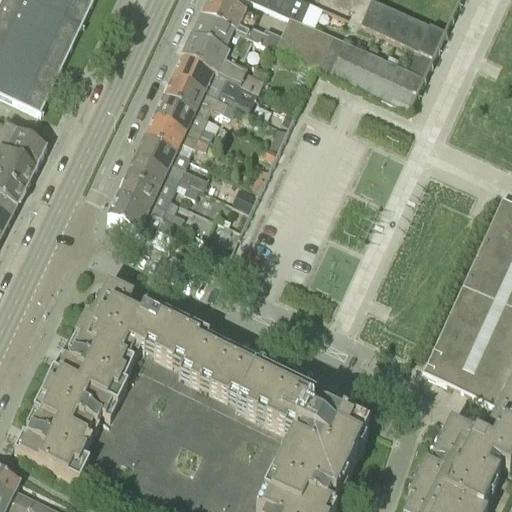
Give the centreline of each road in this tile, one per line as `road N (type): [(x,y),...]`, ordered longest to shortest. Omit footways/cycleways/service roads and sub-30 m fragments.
road 1 (residential): [(377,511),(411,440),(403,411),(68,249)]
road 2 (residential): [(68,249),(189,0)]
road 3 (tertiary): [(45,238),(159,0)]
road 4 (residential): [(0,392),(68,249)]
